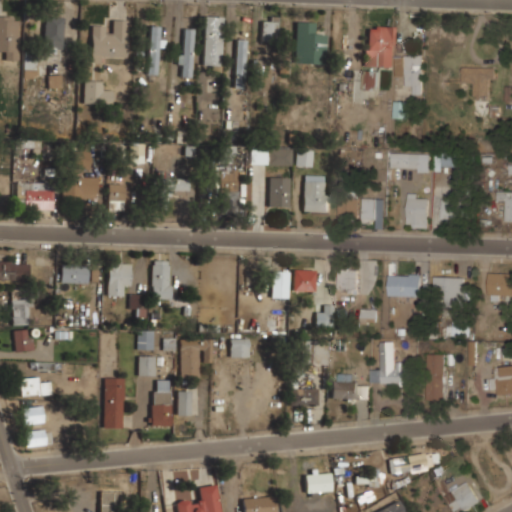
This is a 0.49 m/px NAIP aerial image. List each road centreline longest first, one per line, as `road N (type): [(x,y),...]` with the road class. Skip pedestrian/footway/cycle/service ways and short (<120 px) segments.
road 1 (residential): [(511,245),(0,229)]
road 2 (residential): [(511,416),(13,465)]
